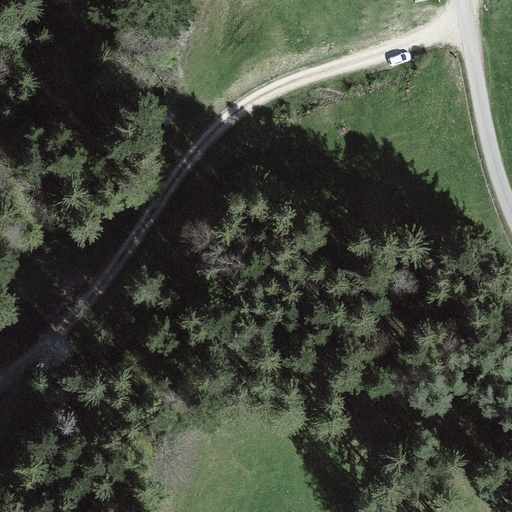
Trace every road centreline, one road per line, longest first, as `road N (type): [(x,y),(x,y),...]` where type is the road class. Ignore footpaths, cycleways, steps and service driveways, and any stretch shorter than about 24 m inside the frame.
road 1 (track): [(466,21),(297,79),(227,116),(89,295),(0,379)]
road 2 (unclassified): [(511,215),(461,0)]
